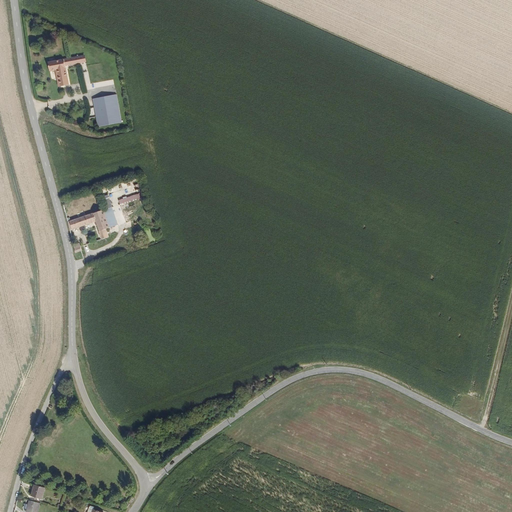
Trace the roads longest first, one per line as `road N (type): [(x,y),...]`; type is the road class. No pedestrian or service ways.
road 1 (tertiary): [(144,478),(157,477),(288,381),(315,371),(368,374),(511,442)]
road 2 (secondary): [(74,357),(73,271),(12,0)]
road 3 (residential): [(10,511),(43,413),(74,357)]
road 4 (secondary): [(144,478),(95,418),(74,357)]
